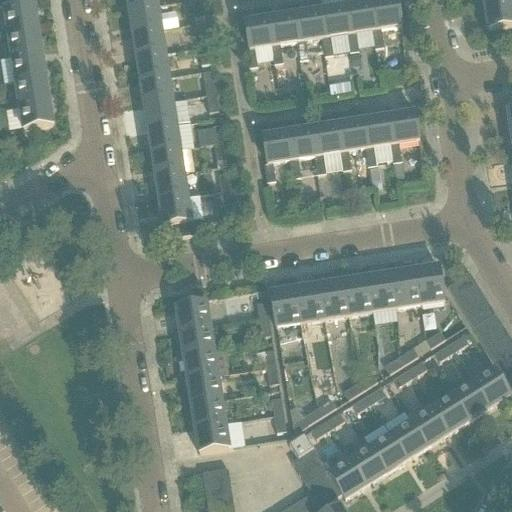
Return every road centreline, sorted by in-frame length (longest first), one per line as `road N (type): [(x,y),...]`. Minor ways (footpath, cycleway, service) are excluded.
road 1 (residential): [(126,279),(465,224)]
road 2 (residential): [(165,511),(126,279)]
road 3 (residential): [(95,149),(73,0)]
road 4 (residential): [(465,224),(448,76)]
road 5 (residential): [(126,279),(95,149)]
